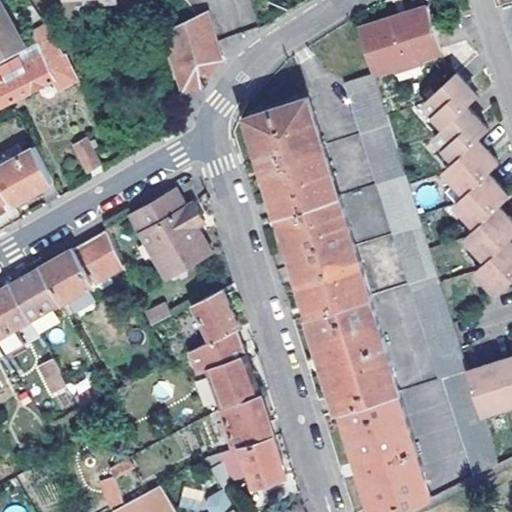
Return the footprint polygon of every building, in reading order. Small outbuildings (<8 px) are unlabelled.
[(0,0),(0,61),(28,47),(3,0),(0,0)] [(425,7),(361,27),(374,71),(375,73),(440,53),(425,7)] [(186,91),(204,85),(215,72),(224,60),(210,10),(169,31),(186,91)] [(61,87),(78,77),(66,53),(56,33),(28,47),(0,61),(0,106),(0,107),(57,78),(61,87)] [(375,73),(374,71),(346,79),(363,131),(390,122),(388,113),(375,73)] [(443,127),(467,106),(476,97),(463,82),(455,73),(421,102),(443,127)] [(266,164),(323,144),(308,95),(250,113),(266,164)] [(434,136),(454,159),(477,140),(489,130),(476,115),(467,106),(443,127),(434,136)] [(390,122),(363,131),(379,181),(406,172),(390,122)] [(90,140),(77,146),(90,170),(103,162),(90,140)] [(464,193),(487,174),(498,164),(485,150),(477,140),(454,159),(443,169),(464,193)] [(266,164),(281,213),(338,194),(323,144),(266,164)] [(55,182),(38,145),(8,162),(5,158),(0,160),(0,171),(15,197),(18,202),(55,182)] [(0,171),(0,212),(8,208),(4,202),(15,197),(0,171)] [(422,220),(406,172),(379,181),(394,230),(422,220)] [(452,202),(475,228),(503,203),(509,198),(497,185),(487,174),(464,193),(452,202)] [(196,229),(201,226),(205,223),(196,205),(188,209),(178,192),(134,217),(165,271),(187,258),(191,266),(211,255),(196,229)] [(300,262),(356,242),(341,193),(338,194),(281,213),(287,234),(291,232),(300,262)] [(484,262),(511,238),(511,237),(511,213),(503,203),(475,228),(464,237),(484,262)] [(422,220),(394,230),(410,281),(438,272),(422,220)] [(216,252),(201,226),(196,229),(211,255),(216,252)] [(125,267),(108,229),(72,250),(47,264),(67,300),(125,267)] [(479,267),(500,292),(511,280),(511,237),(511,238),(484,262),(479,267)] [(306,293),(312,313),(371,294),(372,293),(356,242),(300,262),(309,292),(306,293)] [(170,279),(191,266),(187,258),(165,271),(170,279)] [(47,264),(13,283),(34,319),(67,300),(47,264)] [(468,367),(438,272),(410,281),(440,376),(468,367)] [(0,291),(0,338),(34,319),(13,283),(8,286),(0,291)] [(224,290),(197,304),(216,339),(239,327),(243,325),(232,304),(224,290)] [(312,313),(342,408),(346,407),(399,390),(400,389),(371,294),(312,313)] [(149,314),(155,326),(175,315),(169,304),(149,314)] [(216,339),(195,349),(202,371),(211,368),(223,404),(261,393),(248,355),(243,356),(242,353),(240,348),(244,344),(239,327),(216,339)] [(511,357),(500,361),(511,398),(511,357)] [(71,385),(56,359),(43,366),(58,392),(71,385)] [(469,371),(483,414),(511,404),(511,398),(500,361),(487,365),(469,371)] [(472,475),(498,463),(483,414),(469,371),(468,367),(440,376),(472,475)] [(205,408),(217,404),(207,377),(195,382),(205,408)] [(399,390),(346,407),(378,511),(394,511),(432,494),(399,390)] [(261,393),(223,404),(235,441),(222,444),(225,449),(243,444),(276,435),(264,392),(261,393)] [(276,435),(243,444),(255,483),(288,473),(276,435)] [(220,458),(217,451),(205,454),(211,464),(220,458)] [(129,464),(125,457),(107,466),(111,475),(129,464)] [(108,506),(121,502),(114,476),(100,480),(108,506)] [(179,511),(162,482),(113,507),(116,511),(179,511)]
